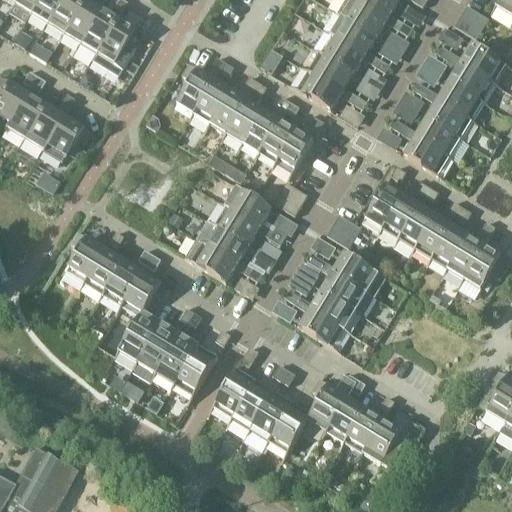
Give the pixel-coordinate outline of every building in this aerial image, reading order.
[(18,0),(14,8),(30,18),(40,0),(18,0)] [(63,0),(40,0),(30,18),(46,28),(63,0)] [(63,0),(46,28),(63,38),(84,3),(77,0),(63,0)] [(346,0),(337,17),(342,20),(376,41),(385,26),(396,33),(401,26),(390,19),(389,18),(387,22),(353,1),(350,0),(346,0)] [(393,0),(354,0),(353,1),(387,22),(389,18),(390,19),(399,4),(393,0)] [(404,0),(423,11),(429,1),(428,0),(404,0)] [(511,19),(511,0),(501,0),(498,4),(509,11),(506,16),(511,19)] [(122,15),(127,6),(118,1),(112,10),(122,15)] [(100,13),(84,3),(63,38),(79,48),(100,13)] [(461,20),(482,33),(489,23),(467,9),(461,20)] [(79,48),(95,58),(116,23),(100,13),(79,48)] [(376,41),(342,20),(331,38),(364,59),(366,55),(367,56),(376,41)] [(476,44),(482,33),(461,20),(454,30),(476,44)] [(142,39),(116,23),(95,58),(112,69),(126,45),(135,51),(142,39)] [(401,26),(396,33),(408,40),(413,33),(401,26)] [(21,36),(14,46),(23,51),(29,41),(21,36)] [(379,62),(367,56),(366,55),(364,59),(331,38),(319,57),(354,78),(363,63),(374,70),(379,62)] [(492,41),(486,50),(496,56),(502,46),(492,41)] [(511,52),(502,46),(496,56),(506,62),(511,52)] [(495,88),(506,69),(472,48),(463,63),(451,56),(447,64),(458,71),(459,71),(461,67),(495,88)] [(451,56),(440,49),(435,57),(447,64),(451,56)] [(44,52),(38,63),(45,67),(51,56),(44,52)] [(319,57),(308,75),(342,96),(344,92),(345,92),(354,78),(319,57)] [(379,62),(374,70),(385,77),(390,69),(379,62)] [(234,72),(225,66),(220,75),(229,81),(234,72)] [(459,71),(458,71),(449,85),(483,106),(495,88),(461,67),(459,71)] [(215,84),(198,73),(189,68),(182,79),(191,85),(177,108),(194,118),(215,84)] [(30,92),(37,80),(28,75),(22,86),(30,92)] [(297,94),(331,115),(340,100),(351,107),(356,99),(345,92),(344,92),(342,96),(308,75),(297,94)] [(86,79),(80,88),(95,97),(101,88),(86,79)] [(5,132),(24,143),(44,109),(34,103),(45,85),(37,80),(30,92),(26,98),(5,132)] [(210,128),(226,138),(247,104),(252,95),(258,86),(249,81),(238,98),(231,94),(210,128)] [(231,94),(215,84),(194,118),(210,128),(231,94)] [(472,125),(483,106),(449,85),(440,100),(429,93),(424,101),(435,108),(436,108),(439,104),(472,125)] [(0,97),(0,128),(5,132),(26,98),(7,86),(0,97)] [(267,92),(258,86),(252,95),(261,101),(267,92)] [(412,94),(424,101),(429,93),(417,86),(412,94)] [(67,114),(74,103),(65,98),(58,109),(67,114)] [(356,99),(351,107),(363,114),(368,106),(356,99)] [(243,148),(259,158),(280,124),(285,115),(291,106),(282,101),(271,118),(264,114),(243,148)] [(264,114),(247,104),(226,138),(243,148),(264,114)] [(472,125),(439,104),(436,108),(435,108),(426,122),(461,143),(472,125)] [(300,112),(291,106),(285,115),(294,121),(300,112)] [(24,143),(42,154),(63,120),(67,114),(58,109),(54,115),(44,109),(24,143)] [(153,118),(147,128),(157,135),(161,129),(159,122),(153,118)] [(90,137),(63,120),(42,154),(61,166),(75,143),(83,148),(90,137)] [(324,126),(315,121),(309,130),(318,136),(324,126)] [(414,145),(416,141),(449,162),(461,143),(426,122),(417,137),(406,130),(401,137),(413,144),(414,145)] [(390,130),(401,137),(406,130),(395,123),(390,130)] [(297,134),(280,124),(259,158),(275,168),(297,134)] [(297,134),(275,168),(292,178),(313,144),(297,134)] [(414,145),(413,144),(403,159),(438,180),(449,162),(416,141),(414,145)] [(406,177),(397,171),(391,180),(401,186),(406,177)] [(286,186),(280,196),(301,210),(308,199),(294,190),(286,186)] [(415,195),(424,200),(430,191),(421,186),(415,195)] [(365,223),(382,233),(403,199),(386,188),(365,223)] [(261,227),(262,227),(272,212),(237,191),(226,210),(259,231),(261,227)] [(433,206),(439,197),(430,191),(424,200),(433,206)] [(301,210),(280,196),(273,207),(295,220),(301,210)] [(382,233),(398,243),(419,209),(403,199),(382,233)] [(448,215),(457,220),(463,211),(454,206),(448,215)] [(398,243),(415,253),(436,219),(419,209),(398,243)] [(214,229),(249,250),(258,235),(269,242),(273,234),(262,227),(261,227),(259,231),(226,210),(214,229)] [(463,211),(457,220),(466,226),(472,217),(463,211)] [(340,218),(333,229),(355,242),(361,231),(340,218)] [(172,219),(168,225),(177,231),(181,224),(172,219)] [(415,253),(431,263),(452,229),(436,219),(415,253)] [(496,231),(486,226),(481,235),(490,241),(496,231)] [(239,264),(240,264),(249,250),(214,229),(203,247),(237,268),(239,264)] [(348,252),(355,242),(333,229),(327,239),(348,252)] [(447,273),(468,239),(452,229),(431,263),(447,273)] [(275,231),(273,234),(269,242),(280,249),(287,238),(275,231)] [(65,276),(84,288),(105,253),(78,236),(71,248),(80,253),(65,276)] [(117,252),(124,241),(116,236),(109,247),(117,252)] [(447,273),(464,283),(485,249),(468,239),(447,273)] [(226,287),(235,272),(246,279),(251,271),(240,264),(239,264),(237,268),(203,247),(196,243),(185,262),(226,287)] [(485,249),(464,283),(481,293),(490,278),(498,284),(510,264),(485,249)] [(124,265),(105,253),(84,288),(103,299),(124,265)] [(153,259),(145,254),(138,265),(146,270),(153,259)] [(334,276),(367,297),(373,300),(385,282),(344,257),(335,272),(324,265),(319,273),(330,280),(331,280),(334,276)] [(312,258),(308,266),(319,273),(324,265),(312,258)] [(153,259),(146,270),(154,275),(161,264),(153,259)] [(142,276),(124,265),(103,299),(121,310),(142,276)] [(251,271),(246,279),(258,286),(263,278),(251,271)] [(121,310),(139,321),(144,316),(154,299),(161,288),(142,276),(121,310)] [(321,294),(356,315),(367,297),(334,276),(331,280),(330,280),(321,294)] [(170,293),(161,288),(154,299),(163,304),(170,293)] [(301,302),(297,310),(308,316),(309,317),(311,313),(344,334),(356,315),(321,294),(313,309),(301,302)] [(301,302),(290,295),(285,303),(297,310),(301,302)] [(178,323),(187,328),(193,316),(185,311),(178,323)] [(299,332),(333,352),(344,334),(311,313),(309,317),(308,316),(299,332)] [(119,355),(138,366),(162,327),(144,316),(139,321),(119,355)] [(193,316),(187,328),(195,333),(202,321),(193,316)] [(162,327),(138,366),(156,377),(180,338),(162,327)] [(231,339),(227,337),(222,334),(215,345),(224,350),(231,339)] [(156,377),(175,388),(199,349),(180,338),(156,377)] [(199,349),(175,388),(194,400),(218,360),(199,349)] [(252,367),(259,356),(250,351),(243,362),(252,367)] [(252,367),(243,362),(213,412),(232,423),(256,384),(247,379),(253,368),(252,367)] [(281,385),(287,374),(279,369),(272,380),(281,385)] [(289,390),(296,379),(287,374),(281,385),(289,390)] [(511,383),(499,375),(490,389),(481,404),(489,410),(486,415),(505,426),(499,436),(511,415),(511,383)] [(312,418),(308,424),(326,435),(347,401),(351,394),(358,383),(349,378),(348,381),(344,379),(336,394),(328,389),(327,392),(325,394),(324,396),(322,398),(321,400),(311,417),(312,418)] [(359,399),(366,388),(358,383),(351,394),(359,399)] [(256,384),(232,423),(250,434),(274,395),(256,384)] [(312,395),(321,400),(328,389),(320,384),(319,384),(315,391),(312,395)] [(274,395),(250,434),(268,446),(293,406),(274,395)] [(347,401),(326,435),(345,446),(365,412),(347,401)] [(394,406),(386,401),(379,412),(388,417),(394,406)] [(293,406),(268,446),(287,457),(308,424),(312,418),(311,417),(293,406)] [(365,412),(345,446),(363,457),(384,423),(365,412)] [(511,443),(511,415),(499,436),(511,443)] [(408,427),(403,435),(384,423),(363,457),(396,477),(403,465),(421,435),(408,427)] [(0,511),(57,511),(63,501),(78,476),(35,452),(14,489),(1,482),(0,481),(0,511)]
